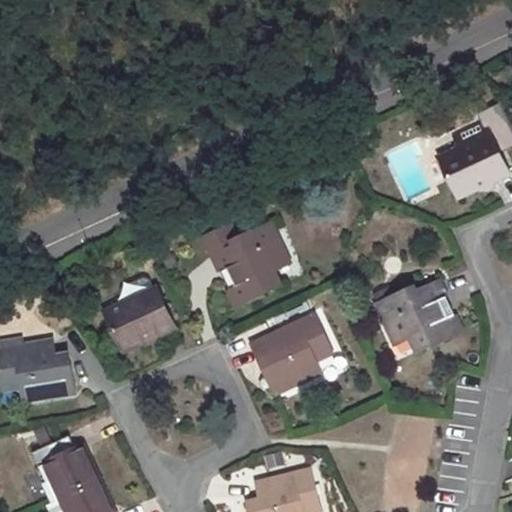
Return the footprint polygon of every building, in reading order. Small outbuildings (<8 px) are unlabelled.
[(492,111),(510,149),(511,147),(511,122),(504,105),(492,111)] [(462,150),(442,159),(459,198),(479,189),(477,184),(492,178),(494,182),(509,175),(487,124),(456,138),(462,150)] [(492,178),(477,184),(479,189),(494,182),(492,178)] [(280,287),(273,271),(292,263),(274,226),(239,240),(233,227),(206,239),(222,274),(231,270),(235,280),(226,283),(231,292),(235,289),(242,305),(280,287)] [(172,256),(161,261),(165,269),(176,265),(172,256)] [(231,270),(222,274),(226,283),(235,280),(231,270)] [(445,313),(440,303),(449,299),(442,284),(415,296),(412,291),(379,307),(397,345),(414,336),(421,350),(459,334),(453,319),(457,317),(454,309),(445,313)] [(235,289),(231,292),(237,307),(242,305),(235,289)] [(156,290),(107,312),(125,352),(145,343),(160,335),(174,329),(156,290)] [(449,299),(440,303),(445,313),(454,309),(449,299)] [(457,317),(453,319),(459,334),(464,332),(457,317)] [(317,318),(256,346),(279,393),(322,372),(317,361),(333,352),(317,318)] [(160,335),(145,343),(147,347),(162,339),(160,335)] [(54,343),(46,344),(49,361),(57,359),(54,343)] [(56,399),(56,396),(77,393),(70,356),(57,359),(49,361),(46,344),(1,352),(8,392),(25,388),(29,404),(56,399)] [(50,502),(98,480),(84,448),(76,451),(70,438),(33,454),(46,482),(42,484),(50,502)] [(262,501),(249,503),(250,511),(316,511),(321,511),(312,473),(299,475),(290,478),(266,483),(270,499),(262,501)] [(112,511),(98,480),(50,502),(52,507),(49,508),(51,511),(112,511)] [(266,483),(258,485),(262,501),(270,499),(266,483)]
